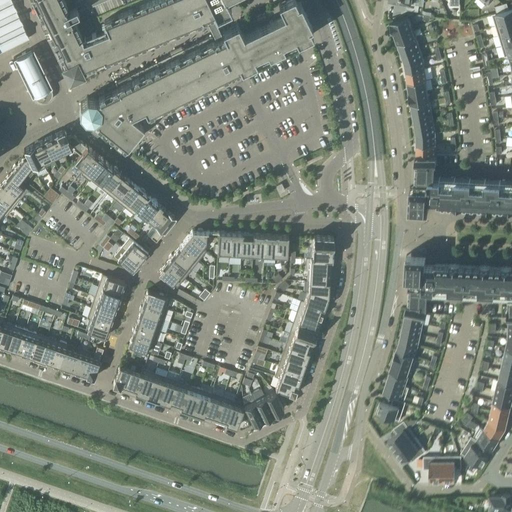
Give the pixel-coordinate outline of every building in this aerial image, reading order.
[(0,18),(17,10),(11,0),(2,0),(0,1),(0,18)] [(33,0),(63,61),(61,62),(69,77),(84,70),(82,66),(103,58),(106,63),(205,23),(202,17),(213,13),(215,17),(231,10),(226,0),(33,0)] [(222,30),(224,34),(214,39),(211,34),(115,81),(118,86),(98,96),(99,98),(97,99),(96,98),(87,97),(80,103),(79,112),(84,119),(92,120),(93,120),(94,119),(97,121),(95,123),(125,146),(148,117),(145,115),(240,68),(241,69),(256,62),(256,61),(268,54),(269,55),(284,48),(284,47),(296,41),(297,42),(312,34),(309,27),(311,25),(300,2),(297,3),(295,0),(285,0),(288,6),(281,10),(284,14),(243,34),(237,23),(222,30)] [(415,0),(388,0),(407,3),(406,9),(418,11),(419,5),(415,4),(415,0)] [(492,14),(495,25),(511,19),(511,8),(508,9),(506,3),(495,7),(497,13),(492,14)] [(17,10),(0,18),(0,35),(23,24),(16,11),(17,11),(17,10)] [(389,23),(393,33),(411,27),(408,16),(389,23)] [(511,19),(495,25),(498,35),(511,31),(511,19)] [(23,24),(0,35),(0,47),(2,51),(29,38),(22,25),(23,24)] [(394,33),(397,43),(415,37),(415,36),(415,37),(411,27),(393,33),(394,33)] [(511,31),(498,35),(501,46),(511,42),(511,31)] [(398,43),(401,53),(419,47),(415,37),(397,43),(398,43)] [(511,42),(501,46),(504,56),(511,53),(511,42)] [(401,53),(404,62),(423,57),(419,47),(401,53)] [(24,80),(24,81),(44,71),(44,70),(41,65),(40,63),(37,57),(38,57),(37,55),(36,55),(34,50),(33,48),(30,49),(31,50),(16,57),(16,56),(13,58),(14,60),(14,59),(17,65),(18,67),(21,72),(20,72),(21,74),(22,74),(24,80)] [(404,62),(406,72),(424,69),(423,57),(404,62)] [(407,82),(407,83),(426,79),(424,69),(406,72),(408,82),(407,82)] [(44,71),(24,81),(25,82),(26,81),(29,87),(27,87),(28,89),(29,89),(31,94),(31,95),(32,97),(34,96),(34,97),(35,98),(36,99),(37,100),(37,101),(38,102),(39,102),(40,102),(41,102),(42,103),(43,103),(44,103),(45,102),(46,102),(47,102),(48,101),(49,100),(50,99),(51,98),(51,97),(52,97),(52,96),(52,94),(52,93),(52,92),(52,91),(52,90),(51,89),(51,87),(52,87),(51,85),(48,80),(49,79),(48,77),(47,78),(45,72),(44,71)] [(408,93),(427,90),(425,80),(426,80),(426,79),(407,83),(409,93),(408,93)] [(408,93),(410,104),(429,101),(429,100),(427,90),(408,93)] [(411,104),(413,114),(431,111),(429,101),(410,104),(411,104)] [(413,114),(415,125),(433,122),(431,111),(413,114)] [(415,125),(416,135),(435,133),(433,122),(415,125)] [(71,147),(80,154),(87,146),(72,134),(67,137),(63,129),(53,134),(62,152),(71,147)] [(416,135),(416,145),(435,145),(435,133),(416,135)] [(52,157),(62,152),(53,134),(48,137),(47,136),(44,137),(44,139),(43,139),(52,157)] [(43,161),(52,157),(43,139),(39,142),(39,141),(37,141),(35,142),(34,143),(34,144),(42,161),(43,161)] [(43,161),(42,161),(34,144),(24,149),(26,154),(32,166),(34,170),(45,165),(43,161)] [(416,145),(416,155),(435,154),(435,145),(416,145)] [(83,168),(84,168),(96,153),(87,146),(80,154),(75,161),(83,168)] [(80,171),(89,179),(105,160),(96,153),(84,168),(83,168),(80,171)] [(33,172),(29,169),(32,166),(26,154),(23,156),(16,165),(15,164),(12,168),(13,168),(12,170),(9,174),(19,182),(22,178),(26,181),(33,172)] [(511,182),(434,179),(435,162),(437,162),(436,154),(435,154),(416,155),(415,155),(415,162),(416,162),(415,180),(414,180),(414,187),(410,187),(409,204),(409,210),(414,210),(428,210),(429,201),(431,201),(432,201),(435,201),(438,201),(438,203),(453,204),(453,205),(455,205),(460,205),(463,205),(468,205),(478,206),(478,205),(483,206),(485,206),(485,207),(491,207),(493,207),(493,206),(505,207),(505,208),(507,208),(511,208),(511,182)] [(89,179),(98,186),(113,167),(105,160),(89,179)] [(98,186),(107,193),(122,174),(117,170),(118,169),(115,167),(114,167),(113,167),(98,186)] [(8,174),(1,183),(20,198),(27,189),(8,174)] [(107,193),(116,200),(131,181),(122,174),(107,193)] [(116,200),(125,207),(140,188),(131,181),(116,200)] [(1,183),(0,184),(0,197),(13,207),(20,198),(1,183)] [(281,183),(276,185),(280,192),(285,190),(281,183)] [(48,193),(52,195),(56,198),(59,194),(52,188),(48,193)] [(134,214),(135,212),(149,195),(144,192),(145,191),(141,188),(141,189),(140,188),(125,207),(134,214)] [(135,212),(144,219),(157,202),(149,195),(135,212)] [(0,211),(4,215),(3,215),(5,217),(13,207),(0,197),(0,211)] [(155,225),(154,225),(166,210),(157,202),(144,219),(153,227),(155,225)] [(166,210),(154,225),(155,225),(158,228),(151,237),(156,241),(176,217),(166,210)] [(192,230),(187,236),(202,248),(207,242),(207,237),(218,237),(218,231),(202,230),(202,229),(197,229),(197,230),(192,230)] [(217,256),(229,256),(230,232),(218,231),(218,237),(217,256)] [(229,256),(240,257),(242,232),(230,232),(229,256)] [(240,257),(252,258),(253,233),(242,232),(240,257)] [(252,258),(263,258),(265,234),(253,233),(252,258)] [(263,258),(275,259),(276,234),(265,234),(263,258)] [(276,234),(275,259),(286,260),(288,235),(276,234)] [(310,246),(333,247),(333,236),(313,235),(313,238),(308,237),(308,246),(310,246)] [(187,236),(179,245),(198,260),(206,251),(202,248),(187,236)] [(129,237),(121,246),(140,261),(148,252),(129,237)] [(179,245),(172,254),(191,269),(198,260),(179,245)] [(140,261),(121,246),(114,255),(133,270),(140,261)] [(309,257),(309,258),(330,259),(332,259),(333,247),(310,246),(309,257)] [(169,258),(165,263),(184,278),(191,269),(172,254),(172,255),(171,254),(168,257),(169,258)] [(507,318),(509,318),(511,318),(511,268),(509,268),(509,267),(504,267),(501,267),(501,268),(490,267),(490,266),(487,266),(482,266),(480,266),(480,267),(474,266),(465,266),(459,265),(457,265),(457,264),(452,264),(449,264),(449,265),(434,264),(434,266),(431,266),(428,266),(425,266),(426,256),(411,255),(406,255),(406,260),(405,277),(409,278),(409,284),(408,302),(407,302),(405,309),(406,309),(424,313),(426,314),(428,306),(427,306),(428,288),(508,293),(508,296),(509,296),(508,304),(508,306),(507,306),(507,318)] [(307,269),(329,270),(330,259),(309,258),(309,257),(305,257),(305,269),(307,269)] [(184,278),(165,263),(158,272),(177,287),(184,278)] [(309,281),(309,280),(329,281),(329,270),(307,269),(306,281),(309,281)] [(102,273),(98,285),(121,293),(125,281),(102,273)] [(308,291),(328,295),(329,281),(309,280),(309,281),(308,291)] [(98,285),(94,296),(117,303),(119,297),(120,298),(122,294),(120,293),(121,293),(98,285)] [(148,289),(144,301),(166,308),(170,297),(148,289)] [(302,300),(302,301),(324,308),(328,295),(308,291),(306,290),(302,300)] [(94,296),(90,306),(113,314),(117,303),(94,296)] [(300,299),(296,311),(320,319),(324,308),(302,301),(302,300),(300,299)] [(140,310),(140,311),(163,319),(166,308),(144,301),(142,306),(140,306),(139,310),(140,310)] [(89,318),(110,325),(113,314),(90,306),(86,318),(89,318)] [(422,323),(424,313),(406,309),(404,320),(422,323)] [(140,311),(136,322),(159,330),(163,319),(140,311)] [(296,311),(293,321),(316,330),(320,319),(296,311)] [(110,325),(89,318),(85,329),(106,336),(106,335),(107,335),(109,331),(108,331),(110,325)] [(420,334),(422,323),(404,320),(402,330),(420,334)] [(5,347),(6,348),(14,325),(3,321),(2,326),(0,331),(0,345),(1,346),(1,347),(5,349),(5,347)] [(293,321),(289,332),(312,340),(316,330),(293,321)] [(133,332),(132,333),(155,341),(159,330),(136,322),(134,328),(133,328),(132,331),(133,332)] [(6,348),(17,351),(25,329),(14,325),(6,348)] [(17,351),(28,355),(36,332),(25,329),(17,351)] [(418,345),(420,334),(402,330),(399,340),(418,345)] [(38,359),(39,359),(47,336),(36,332),(28,355),(34,357),(34,358),(38,360),(38,359)] [(289,332),(285,343),(309,351),(312,340),(289,332)] [(155,341),(132,333),(128,344),(131,345),(151,352),(155,341)] [(39,359),(50,363),(57,340),(47,336),(39,359)] [(50,363),(60,366),(67,348),(69,344),(57,340),(50,363)] [(414,356),(418,345),(399,340),(396,349),(414,356)] [(285,343),(281,354),(305,362),(309,351),(285,343)] [(88,355),(82,374),(93,378),(103,348),(97,346),(93,357),(89,356),(88,355)] [(71,370),(82,374),(88,355),(89,356),(90,351),(79,347),(77,352),(71,370)] [(66,368),(71,370),(77,352),(67,348),(60,366),(61,367),(61,368),(65,369),(66,368)] [(511,349),(505,348),(503,358),(511,360),(511,349)] [(414,356),(396,349),(392,360),(410,366),(413,356),(414,356)] [(281,354),(278,364),(301,373),(305,362),(281,354)] [(511,360),(503,358),(500,369),(511,371),(511,360)] [(407,375),(410,366),(392,360),(393,360),(389,370),(408,376),(407,375)] [(278,377),(279,377),(298,383),(301,373),(278,364),(274,376),(278,377)] [(113,384),(124,388),(130,369),(119,365),(113,384)] [(135,392),(146,396),(154,372),(142,368),(141,373),(135,392)] [(124,388),(135,392),(141,373),(130,369),(124,388)] [(498,379),(497,379),(511,382),(511,371),(500,369),(498,379)] [(405,386),(408,376),(389,370),(390,371),(387,381),(408,388),(408,387),(405,386)] [(146,396),(158,400),(166,376),(154,372),(146,396)] [(158,400),(169,404),(177,380),(166,376),(158,400)] [(298,383),(279,377),(278,377),(275,388),(283,390),(294,394),(298,383)] [(511,382),(497,379),(495,390),(511,393),(511,382)] [(169,404),(180,408),(188,384),(177,380),(169,404)] [(405,398),(408,388),(387,381),(383,391),(405,398)] [(180,408),(192,411),(200,388),(188,384),(180,408)] [(192,411),(203,415),(211,392),(200,388),(192,411)] [(265,395),(264,395),(273,413),(283,408),(277,396),(274,390),(265,395)] [(511,393),(495,390),(493,400),(511,405),(511,400),(511,393)] [(203,415),(214,419),(222,396),(211,392),(203,415)] [(264,393),(253,398),(263,418),(273,413),(264,395),(265,395),(264,393)] [(214,419),(226,423),(232,404),(233,404),(234,400),(222,396),(214,419)] [(263,418),(253,398),(243,403),(245,407),(247,412),(253,423),(263,418)] [(380,400),(376,413),(379,414),(378,415),(384,417),(385,416),(399,420),(405,402),(393,398),(391,404),(380,400)] [(493,401),(491,411),(508,415),(510,405),(511,405),(493,400),(492,401),(493,401)] [(232,404),(226,423),(236,427),(241,413),(243,408),(233,404),(232,404)] [(491,411),(488,421),(505,428),(508,415),(491,411)] [(393,448),(395,450),(414,436),(403,421),(393,428),(397,433),(387,440),(389,443),(388,444),(392,449),(393,448)] [(483,428),(499,439),(499,438),(498,438),(505,428),(488,421),(483,428)] [(499,439),(483,428),(477,438),(493,448),(499,439)] [(414,436),(395,450),(396,452),(395,453),(399,458),(400,458),(402,460),(412,453),(415,458),(425,451),(414,436)] [(482,443),(471,436),(460,453),(473,461),(472,462),(478,466),(479,464),(481,466),(488,455),(478,449),(482,443)] [(442,480),(442,456),(423,456),(423,469),(430,469),(430,481),(433,481),(433,482),(440,482),(440,481),(442,480)] [(461,456),(442,456),(442,480),(445,480),(445,482),(451,482),(451,480),(455,480),(455,468),(461,468),(461,456)] [(490,496),(490,509),(510,508),(509,511),(511,511),(511,504),(510,504),(510,494),(503,494),(503,496),(490,496)]
